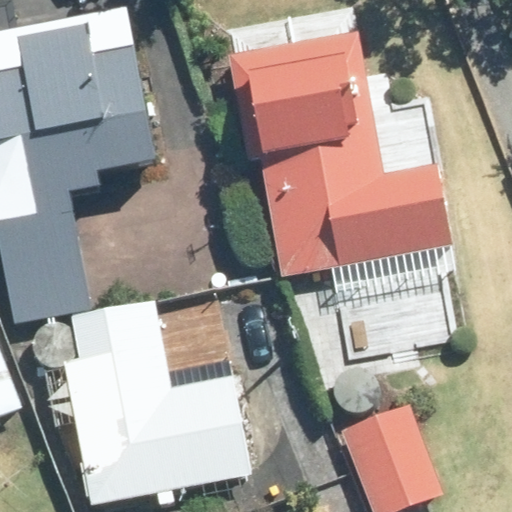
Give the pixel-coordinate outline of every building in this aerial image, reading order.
[(368,55),(238,80),(258,183),(267,180),(290,300),(464,267),(433,106),(423,107),(420,90),(390,95),(387,82),(374,84),(368,55)] [(103,63),(34,72),(34,78),(0,82),(0,189),(13,187),(13,192),(40,188),(45,219),(0,225),(0,257),(9,257),(21,341),(99,331),(86,227),(116,223),(114,208),(171,202),(157,85),(107,91),(103,63)] [(181,511),(260,494),(238,393),(180,405),(161,320),(79,338),(82,345),(71,336),(52,337),(39,352),(41,371),(55,385),(71,384),(92,480),(85,482),(91,511),(181,511)] [(0,437),(27,427),(7,372),(17,368),(0,322),(0,437)] [(402,511),(445,496),(410,408),(340,434),(371,511),(402,511)]
